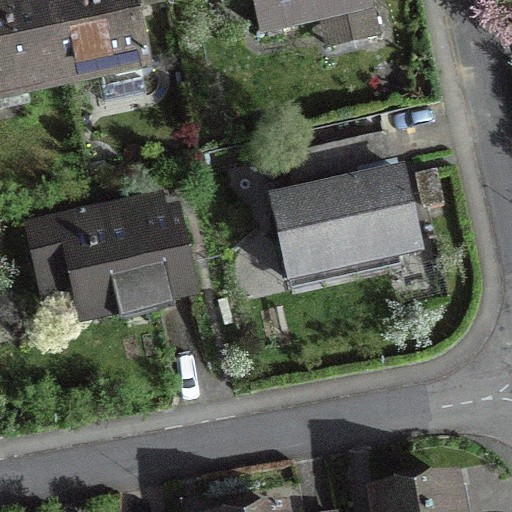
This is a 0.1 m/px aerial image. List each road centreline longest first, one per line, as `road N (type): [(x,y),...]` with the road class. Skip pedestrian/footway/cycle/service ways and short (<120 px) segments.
road 1 (residential): [(0,481),(511,394)]
road 2 (residential): [(511,199),(464,0)]
